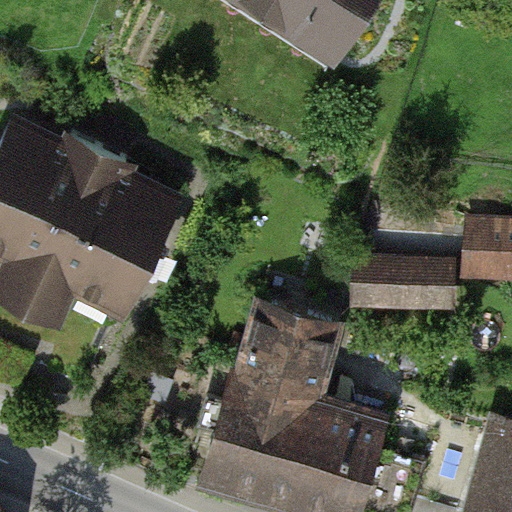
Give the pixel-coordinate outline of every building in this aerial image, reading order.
[(261,0),(335,47),(365,0),(261,0)] [(181,179),(9,102),(0,121),(0,249),(5,252),(0,261),(0,284),(61,312),(74,283),(124,305),(181,179)] [(511,215),(466,213),(463,269),(511,270),(511,215)] [(353,248),(352,296),(449,298),(450,250),(353,248)] [(345,315),(253,287),(198,465),(290,493),(325,380),(345,315)] [(325,380),(290,493),(352,511),(354,511),(389,400),(325,380)] [(511,511),(511,411),(489,406),(460,511),(465,511),(511,511)]
